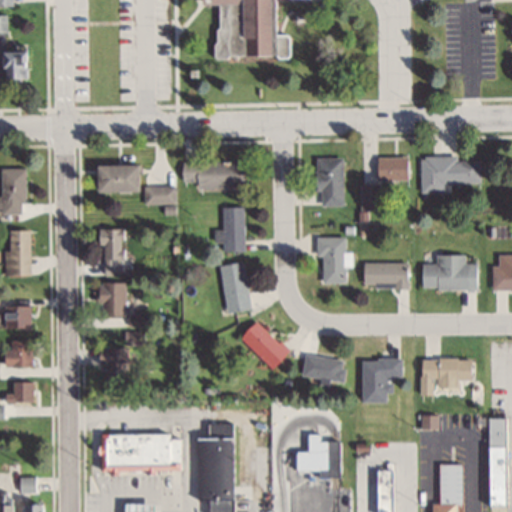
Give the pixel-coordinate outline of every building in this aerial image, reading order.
[(214,56),(286,57),(286,34),(276,33),(276,0),(198,0),(198,3),(215,3),(214,56)] [(8,14),(0,14),(0,32),(8,32),(8,14)] [(0,79),(27,80),(27,46),(0,46),(0,79)] [(407,156),(376,156),(376,179),(407,179),(407,156)] [(420,156),(420,191),(443,192),(443,182),(479,182),(479,156),(420,156)] [(342,205),(342,157),(316,157),(316,205),(342,205)] [(240,161),(181,161),(181,183),(195,183),(195,188),(248,188),(248,169),(240,169),(240,161)] [(93,191),(135,191),(135,165),(93,165),(93,191)] [(23,168),(0,168),(0,213),(23,213),(23,168)] [(360,198),(372,198),(372,184),(360,184),(360,198)] [(175,186),(143,186),(143,203),(175,203),(175,186)] [(220,207),(220,251),(243,251),(243,207),(220,207)] [(101,244),(101,275),(121,275),(121,228),(96,228),(96,244),(101,244)] [(28,274),(28,229),(4,229),(4,274),(28,274)] [(344,236),(317,236),(317,282),(345,282),(345,267),(351,267),(351,251),(344,251),(344,236)] [(420,262),(420,288),(475,289),(475,262),(464,262),(464,254),(435,254),(435,262),(420,262)] [(405,261),(362,261),(362,287),(405,287),(405,261)] [(242,262),(217,265),(224,313),(249,309),(242,262)] [(490,289),(511,289),(511,265),(490,266),(490,289)] [(96,315),(123,315),(123,282),(96,282),(96,315)] [(28,306),(0,305),(0,328),(28,329),(28,306)] [(286,350),(254,320),(237,338),(269,368),(286,350)] [(31,340),(7,340),(7,349),(1,349),(1,366),(31,366),(31,340)] [(127,348),(99,348),(98,389),(127,390),(127,348)] [(340,382),(344,360),(302,353),(298,376),(340,382)] [(359,357),(358,402),(387,402),(387,376),(400,376),(401,357),(359,357)] [(470,358),(418,358),(418,379),(470,379),(470,358)] [(32,403),(32,381),(11,381),(11,403),(32,403)] [(420,416),(420,427),(436,427),(436,416),(420,416)] [(486,417),(486,506),(504,506),(505,417),(486,417)] [(195,500),(232,500),(231,423),(206,424),(206,437),(194,438),(195,500)] [(98,472),(179,472),(179,434),(98,434),(98,472)] [(327,469),(327,475),(337,475),(337,441),(324,441),(324,451),(294,451),(294,469),(327,469)] [(447,475),(447,491),(459,491),(459,464),(439,464),(439,475),(447,475)] [(374,511),(392,511),(392,469),(374,469),(374,511)] [(18,491),(34,491),(34,476),(18,476),(18,491)]
